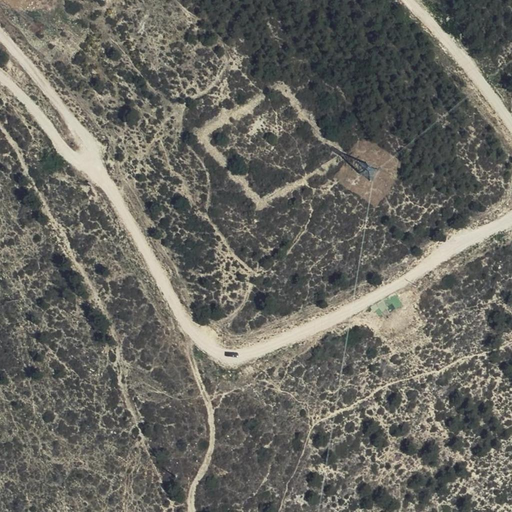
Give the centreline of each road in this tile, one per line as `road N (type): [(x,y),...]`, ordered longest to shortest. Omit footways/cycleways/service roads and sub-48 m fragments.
road 1 (track): [(511,218),(379,294),(231,355),(189,327),(93,163)]
road 2 (track): [(189,327),(211,419),(191,511)]
road 3 (track): [(0,33),(93,146),(93,163)]
road 4 (track): [(405,0),(511,123)]
road 5 (track): [(93,163),(76,161),(0,76)]
